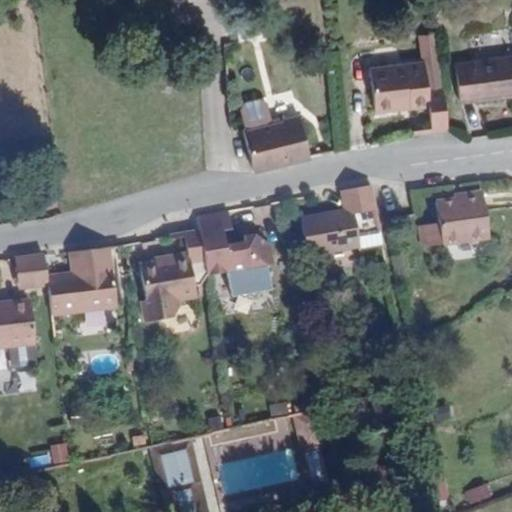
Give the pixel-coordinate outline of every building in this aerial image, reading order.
[(511,50),(457,58),(462,95),(511,89),(511,50)] [(448,127),(442,79),(424,80),(423,70),(371,75),(376,116),(410,112),(430,110),(431,126),(448,127)] [(243,134),(241,135),(253,170),(304,151),(294,116),(267,126),(260,108),(253,104),(250,105),(239,110),(236,114),(243,134)] [(412,128),(431,126),(430,110),(410,112),(412,128)] [(378,234),(397,231),(390,186),(361,191),(362,208),(319,214),(324,254),(380,246),(378,234)] [(507,187),(483,191),(483,197),(457,199),(459,219),(444,221),(446,240),(511,230),(507,187)] [(224,256),(226,269),(245,267),(248,272),(268,269),(268,264),(292,260),(289,243),(273,231),(268,231),(269,238),(247,241),(245,225),(252,224),(250,207),(216,213),(219,228),(224,256)] [(206,259),(224,256),(219,228),(200,230),(204,250),(184,253),(184,256),(155,261),(160,299),(158,301),(160,318),(185,314),(194,304),(194,294),(211,292),(206,259)] [(62,282),(66,312),(130,303),(122,246),(85,251),(86,268),(60,272),(62,282)] [(60,272),(57,252),(27,256),(32,286),(62,282),(60,272)] [(48,299),(0,305),(0,327),(3,345),(31,343),(33,357),(56,354),(48,299)] [(54,462),(70,460),(67,442),(51,444),(54,462)] [(164,451),(168,485),(194,482),(191,449),(164,451)] [(239,451),(214,457),(222,496),(292,480),(286,450),(241,460),(239,451)] [(30,454),(32,469),(52,465),(50,451),(30,454)] [(470,503),(493,495),(489,482),(466,489),(470,503)] [(199,511),(196,492),(174,496),(177,511),(199,511)]
